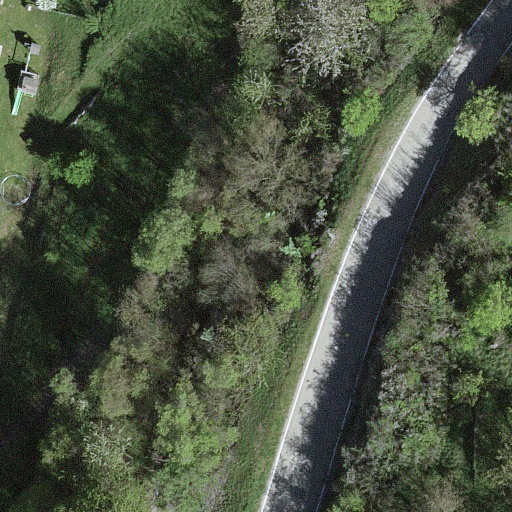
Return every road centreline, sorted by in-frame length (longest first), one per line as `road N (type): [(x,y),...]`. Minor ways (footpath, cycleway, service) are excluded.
road 1 (residential): [(290,511),(390,218),(452,95),(511,12)]
road 2 (track): [(160,511),(160,428),(211,0)]
